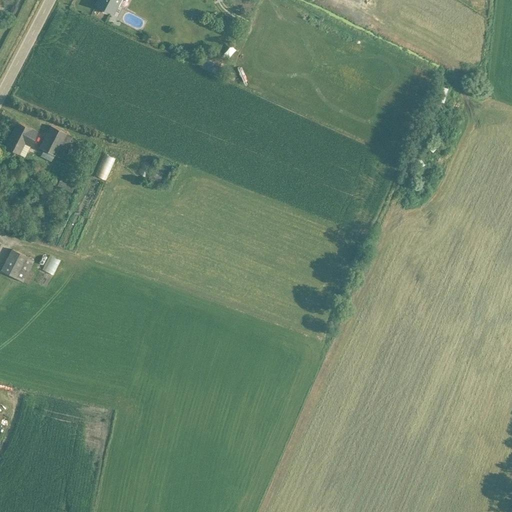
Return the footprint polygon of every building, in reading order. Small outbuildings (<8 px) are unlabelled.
[(95,0),(93,5),(111,14),(118,0),(95,0)] [(226,74),(235,57),(224,52),(216,69),(226,74)] [(41,132),(19,121),(7,148),(22,155),(28,144),(33,147),(41,132)] [(69,135),(53,125),(40,148),(56,157),(69,135)] [(99,177),(109,156),(101,152),(91,173),(99,177)] [(82,183),(63,173),(58,182),(77,192),(82,183)] [(398,191),(393,206),(398,208),(403,193),(398,191)] [(0,272),(21,282),(31,260),(10,251),(0,272)]
